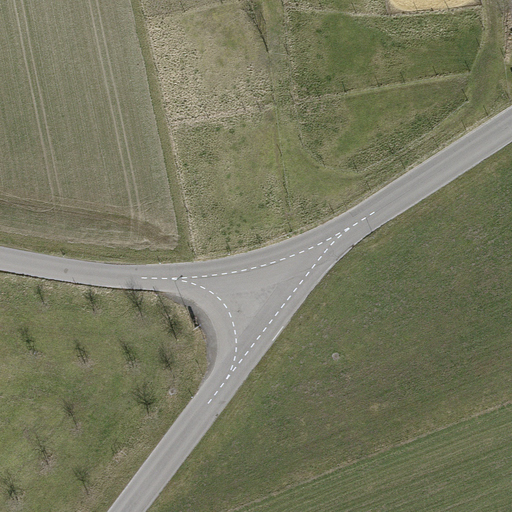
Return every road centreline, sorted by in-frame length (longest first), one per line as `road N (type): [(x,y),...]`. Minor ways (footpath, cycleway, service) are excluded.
road 1 (unclassified): [(300,283),(137,277),(0,258)]
road 2 (tertiary): [(300,283),(128,511)]
road 3 (tertiary): [(511,125),(343,234),(300,283)]
